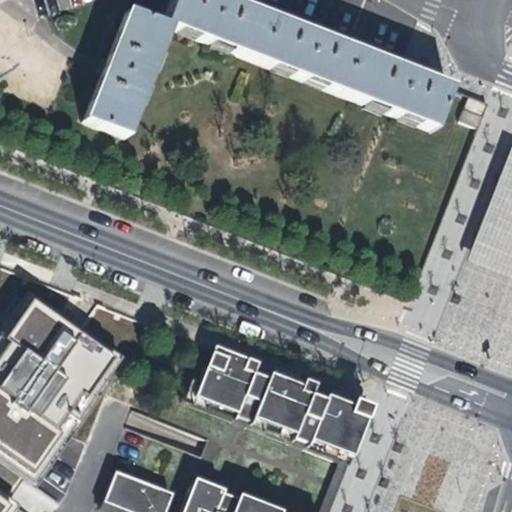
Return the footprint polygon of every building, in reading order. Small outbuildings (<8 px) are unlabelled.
[(167,32),(431,136),(448,91),(384,65),(304,34),(236,7),(217,0),(170,0),(160,29),(167,32)] [(167,32),(160,29),(123,17),(104,65),(81,122),(123,141),(167,32)] [(468,96),(458,121),(476,129),(486,104),(468,96)] [(511,148),(511,149),(468,259),(511,276),(511,148)] [(13,304),(0,322),(0,351),(26,370),(52,331),(13,304)] [(226,355),(209,349),(207,355),(224,361),(226,355)] [(345,467),(367,411),(323,393),(322,394),(309,389),(309,388),(301,384),(283,377),(281,383),(264,377),(265,372),(251,367),(252,365),(226,355),(224,361),(207,355),(196,384),(190,399),(289,438),(288,441),(303,447),(302,450),(336,463),(345,467)] [(281,383),(283,377),(266,371),(265,372),(264,377),(281,383)] [(179,402),(302,450),(303,447),(288,441),(289,438),(190,399),(196,384),(187,381),(179,402)] [(0,454),(0,510),(26,473),(0,454)] [(327,511),(345,467),(336,463),(316,511),(327,511)] [(161,511),(168,495),(111,473),(99,504),(119,511),(161,511)] [(219,493),(190,481),(177,511),(268,511),(233,498),(231,501),(218,496),(219,493)]
